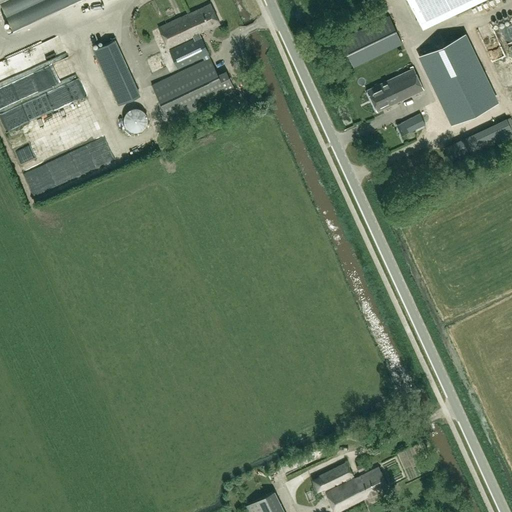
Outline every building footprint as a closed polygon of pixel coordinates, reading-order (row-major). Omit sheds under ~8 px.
[(0,0),(13,28),(74,0),(0,0)] [(166,0),(155,0),(150,3),(157,16),(171,9),(166,0)] [(409,0),(422,27),(477,0),(409,0)] [(199,33),(220,24),(210,3),(182,16),(158,28),(168,48),(193,36),(194,39),(169,51),(177,68),(202,56),(204,60),(152,85),(169,121),(235,90),(226,71),(218,75),(210,58),(206,59),(205,55),(209,53),(199,33)] [(402,43),(389,16),(340,39),(353,66),(402,43)] [(480,37),(493,32),(490,25),(478,30),(480,37)] [(468,32),(423,52),(442,95),(487,75),(468,32)] [(139,95),(114,40),(94,49),(119,105),(139,95)] [(40,53),(38,48),(44,47),(42,41),(26,46),(29,57),(40,53)] [(377,111),(424,89),(413,66),(410,67),(411,69),(367,90),(377,111)] [(145,126),(146,125),(147,123),(147,121),(147,119),(147,118),(147,116),(146,114),(145,112),(144,111),(142,110),(139,108),(136,108),(132,108),(130,110),(128,111),(126,112),(125,114),(124,116),(124,118),(124,122),(124,123),(125,125),(126,127),(127,128),(128,129),(130,130),(131,131),(134,131),(135,131),(137,131),(139,131),(141,130),(143,129),(144,128),(145,126)] [(425,125),(420,113),(403,121),(409,132),(425,125)] [(511,131),(506,118),(444,148),(452,166),(511,137),(511,131)] [(370,440),(364,428),(358,431),(363,442),(370,440)] [(346,461),(319,475),(325,489),(340,482),(341,484),(326,492),(334,511),(335,511),(387,486),(379,466),(354,478),(346,461)] [(283,511),(273,492),(246,505),(249,511),(283,511)]
